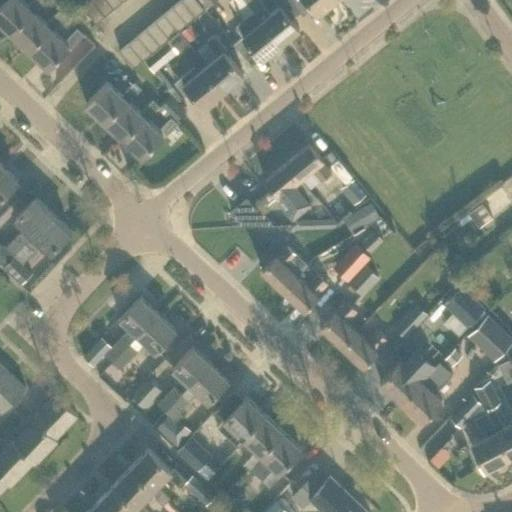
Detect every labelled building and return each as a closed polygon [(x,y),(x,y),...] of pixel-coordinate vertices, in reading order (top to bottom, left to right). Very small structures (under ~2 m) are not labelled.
[(3,0),(0,4),(0,20),(11,31),(33,8),(35,10),(44,0),(31,0),(28,4),(23,0),(3,0)] [(86,0),(81,4),(95,21),(104,14),(92,0),(86,0)] [(92,0),(104,14),(113,7),(107,0),(92,0)] [(182,0),(180,0),(173,6),(187,23),(196,16),(182,0)] [(205,8),(198,0),(182,0),(196,16),(205,8)] [(259,0),(245,0),(254,10),(280,42),(299,26),(280,3),(269,12),(259,0)] [(331,0),(308,0),(318,11),(331,0)] [(178,30),(187,23),(173,6),(164,13),(178,30)] [(29,48),(50,26),(53,28),(65,15),(59,9),(47,22),(35,10),(33,8),(11,31),(29,48)] [(256,51),(261,57),(280,42),(254,10),(246,16),(244,17),(236,24),(237,27),(243,35),(234,42),(247,58),(256,51)] [(169,37),(178,30),(164,13),(155,20),(169,37)] [(169,37),(155,20),(146,27),(160,45),(169,37)] [(182,30),(190,40),(199,33),(191,23),(182,30)] [(50,26),(29,48),(48,66),(68,45),(70,47),(83,33),(77,27),(64,39),(53,28),(50,26)] [(151,52),(160,45),(146,27),(137,35),(151,52)] [(195,65),(175,81),(185,94),(190,90),(203,105),(223,89),(204,65),(206,62),(195,48),(180,31),(169,40),(185,59),(188,56),(195,65)] [(206,62),(204,65),(223,89),(243,72),(224,49),(226,47),(214,32),(207,38),(219,52),(206,62)] [(137,35),(129,42),(143,59),(151,52),(137,35)] [(134,66),(143,59),(129,42),(120,49),(134,66)] [(160,45),(145,58),(152,67),(168,55),(160,45)] [(86,102),(105,120),(127,97),(129,99),(141,86),(135,81),(123,94),(107,79),(86,102)] [(185,108),(172,96),(171,94),(159,107),(166,114),(169,111),(176,117),(184,109),(185,108)] [(129,99),(127,97),(105,120),(123,138),(145,115),(147,117),(160,104),(153,98),(141,111),(129,99)] [(159,128),(147,117),(145,115),(123,138),(142,155),(162,133),(165,135),(178,122),(171,115),(159,128)] [(309,142),(287,160),(300,176),(310,168),(320,180),(331,171),(321,159),(322,158),(309,142)] [(287,160),(265,178),(278,194),(277,195),(292,215),(316,195),(300,176),(287,160)] [(0,197),(18,178),(0,162),(0,197)] [(342,187),(355,203),(367,193),(354,177),(342,187)] [(481,202),(469,211),(480,225),(492,216),(495,220),(511,207),(511,199),(501,185),(480,201),(481,202)] [(53,212),(36,195),(15,217),(24,226),(18,232),(26,239),(32,233),(53,212)] [(246,195),(229,208),(240,222),(272,222),(261,208),(258,210),(246,195)] [(380,214),(371,200),(358,208),(367,222),(380,214)] [(23,259),(40,241),(50,250),(71,228),(53,212),(32,233),(26,239),(15,252),(23,259)] [(376,229),(364,241),(371,248),(383,236),(376,229)] [(7,244),(15,252),(26,239),(18,232),(7,244)] [(444,235),(440,234),(436,236),(436,241),(439,244),(443,245),(446,243),(447,238),(444,235)] [(345,253),(349,258),(338,269),(348,279),(370,256),(356,242),(345,253)] [(288,244),(278,254),(276,253),(262,269),(282,288),(297,273),(298,273),(308,263),(298,253),(288,244)] [(15,254),(5,265),(22,281),(32,271),(15,254)] [(350,281),(363,293),(380,275),(367,263),(350,281)] [(298,273),(297,273),(282,288),(303,308),(318,292),(317,291),(328,281),(319,272),(308,283),(298,273)] [(467,324),(485,305),(462,283),(444,301),(467,324)] [(106,349),(114,356),(158,311),(140,294),(120,316),(130,325),(114,343),(103,333),(85,352),(94,361),(106,349)] [(321,325),(342,344),(356,329),(347,320),(357,309),(347,299),(336,310),(336,309),(321,325)] [(396,326),(406,336),(428,312),(419,303),(396,326)] [(176,328),(158,311),(114,356),(121,363),(144,339),(155,349),(176,328)] [(511,334),(488,312),(468,333),(495,358),(511,340),(511,334)] [(367,339),(356,329),(342,344),(363,364),(377,349),(376,348),(387,337),(377,328),(367,339)] [(173,365),(190,382),(211,361),(193,344),(173,365)] [(380,381),(401,400),(435,364),(426,355),(416,365),(419,369),(414,373),(400,360),(380,381)] [(228,378),(211,361),(190,382),(184,389),(182,391),(166,406),(173,413),(197,388),(208,399),(228,378)] [(26,386),(2,363),(0,365),(0,408),(2,411),(26,386)] [(435,364),(401,400),(421,420),(441,399),(428,386),(432,381),(435,384),(445,374),(435,364)] [(145,406),(162,388),(150,378),(147,381),(146,379),(132,394),(145,406)] [(474,385),(485,407),(500,399),(489,378),(474,385)] [(159,400),(166,406),(182,391),(184,389),(176,382),(159,400)] [(33,416),(35,418),(55,437),(77,413),(55,392),(33,416)] [(233,451),(245,438),(242,435),(264,412),(246,394),(223,418),(238,431),(226,444),(233,451)] [(451,417),(460,425),(471,413),(474,416),(486,410),(481,402),(473,394),(451,417)] [(486,410),(509,455),(511,453),(511,420),(504,425),(501,418),(504,417),(498,404),(486,410)] [(474,416),(481,429),(484,427),(487,433),(470,442),(484,468),(509,455),(486,410),(474,416)] [(242,435),(245,438),(256,448),(244,461),(251,468),(263,455),(260,452),(282,429),(264,412),(242,435)] [(158,425),(177,443),(191,428),(179,418),(177,420),(169,413),(158,425)] [(35,418),(13,442),(32,461),(34,463),(57,439),(55,437),(35,418)] [(260,452),(263,455),(274,465),(262,478),(269,485),(282,471),(279,469),(301,446),(282,429),(260,452)] [(191,436),(177,450),(187,460),(201,445),(191,436)] [(32,461),(13,442),(11,440),(0,450),(0,474),(8,482),(7,483),(9,485),(32,461)] [(225,458),(233,451),(226,444),(219,452),(225,458)] [(148,446),(131,464),(154,487),(156,484),(167,473),(180,485),(186,478),(173,465),(171,468),(148,446)] [(156,484),(154,487),(131,464),(113,482),(137,505),(139,502),(150,491),(163,503),(169,496),(156,484)] [(310,496),(327,511),(367,511),(369,511),(330,474),(323,480),(314,472),(293,494),(303,503),(310,496)] [(8,482),(0,474),(0,490),(7,483),(8,482)] [(188,486),(206,503),(214,495),(196,478),(188,486)] [(137,505),(113,482),(96,500),(108,511),(129,511),(133,509),(136,511),(149,511),(139,502),(137,505)] [(85,511),(108,511),(96,500),(85,511)]
